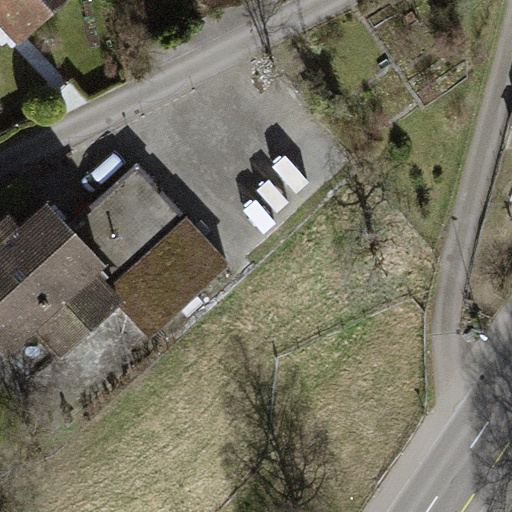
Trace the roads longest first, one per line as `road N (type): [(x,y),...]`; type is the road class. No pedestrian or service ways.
road 1 (residential): [(511,62),(447,321),(457,404),(483,434)]
road 2 (residential): [(303,0),(0,174)]
